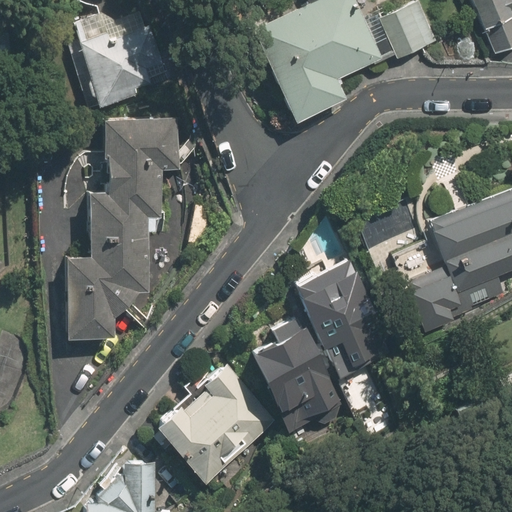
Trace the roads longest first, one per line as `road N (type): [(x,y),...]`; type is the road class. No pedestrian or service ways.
road 1 (residential): [(0,500),(58,466),(285,193)]
road 2 (residential): [(285,193),(340,123),(370,100),(511,81)]
road 3 (residential): [(285,193),(188,0)]
